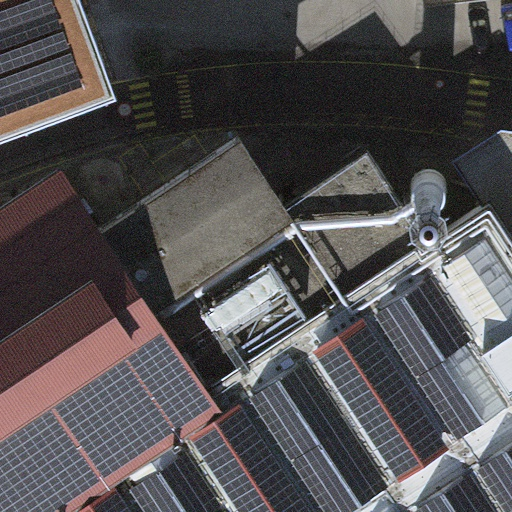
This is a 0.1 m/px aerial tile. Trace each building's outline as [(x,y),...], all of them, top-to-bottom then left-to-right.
[(0,0),(0,140),(125,95),(90,0),(0,0)] [(511,128),(508,128),(461,159),(489,208),(499,203),(511,221),(511,128)] [(297,201),(253,138),(115,227),(218,385),(353,295),(297,201)] [(436,238),(376,150),(297,201),(353,295),(436,238)] [(115,227),(71,165),(0,212),(0,511),(75,511),(233,407),(218,385),(115,227)] [(511,511),(511,221),(499,203),(489,208),(436,238),(353,295),(218,385),(233,407),(75,511),(511,511)]
